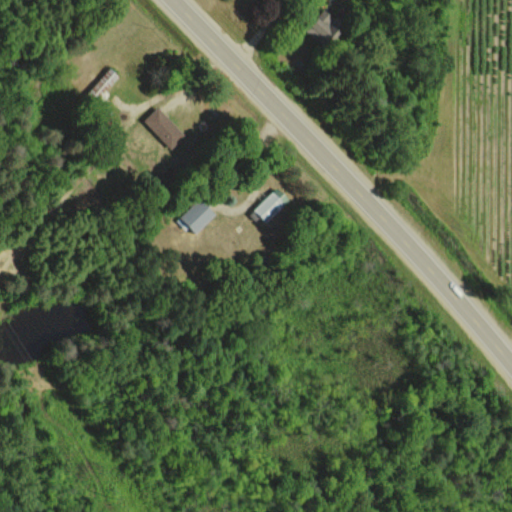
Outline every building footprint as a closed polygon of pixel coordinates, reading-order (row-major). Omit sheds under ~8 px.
[(303,29),(323,47),(343,25),(323,7),(303,29)] [(119,76),(109,67),(86,92),(97,101),(119,76)] [(143,120),(171,149),(185,135),(157,106),(143,120)] [(252,209),(264,221),(289,198),(277,186),(252,209)] [(194,232),(215,213),(200,197),(179,216),(194,232)]
